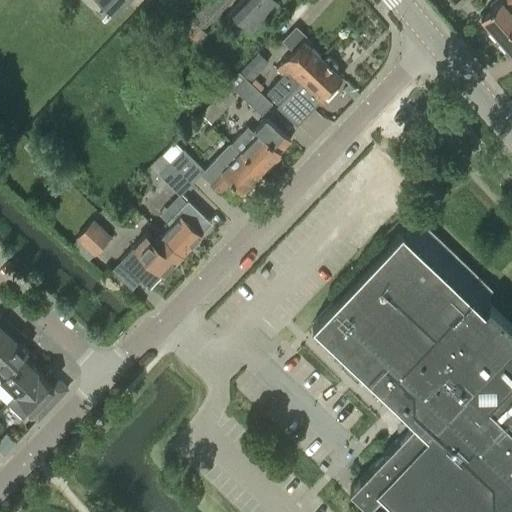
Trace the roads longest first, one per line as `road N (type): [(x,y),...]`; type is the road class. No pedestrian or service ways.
road 1 (residential): [(103,375),(434,42)]
road 2 (residential): [(0,486),(103,375)]
road 3 (residential): [(103,375),(0,276)]
road 4 (tertiary): [(511,137),(434,42)]
